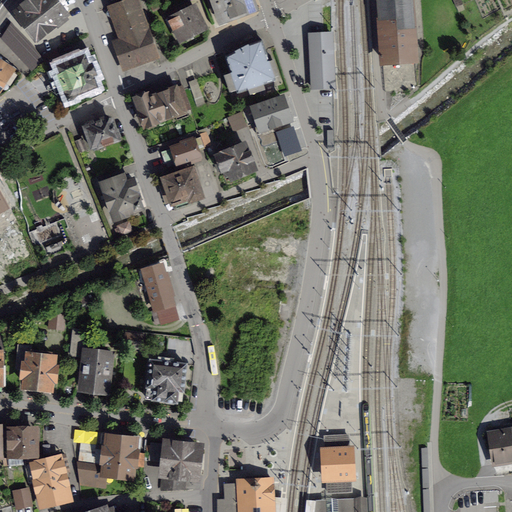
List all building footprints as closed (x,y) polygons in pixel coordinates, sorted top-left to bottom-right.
[(37,35),(63,15),(50,0),(32,0),(18,11),(37,35)] [(156,56),(136,0),(133,0),(114,7),(126,39),(116,43),(124,67),(156,56)] [(215,0),(223,20),(239,15),(238,13),(249,9),(251,5),(249,0),(215,0)] [(417,0),(378,0),(385,92),(412,90),(416,87),(414,62),(422,62),(417,0)] [(462,0),(453,0),(459,12),(466,9),(462,0)] [(210,28),(196,3),(167,18),(180,44),(210,28)] [(44,59),(10,22),(1,39),(32,72),(44,59)] [(336,88),(333,31),(307,32),(311,89),(336,88)] [(251,43),(225,56),(237,93),(275,80),(262,40),(251,43)] [(62,60),(56,49),(43,56),(44,59),(48,67),(62,60)] [(66,89),(70,98),(97,87),(93,76),(94,73),(91,66),(89,65),(85,55),(57,66),(60,75),(57,76),(63,90),(66,89)] [(1,67),(0,66),(0,86),(6,77),(16,84),(22,74),(12,65),(10,69),(3,64),(1,67)] [(206,103),(197,79),(188,82),(197,107),(206,103)] [(190,108),(182,86),(148,99),(145,96),(139,98),(137,102),(146,125),(190,108)] [(290,120),(282,97),(253,107),(261,130),(290,120)] [(233,131),(247,126),(241,113),(228,118),(233,131)] [(105,119),(90,124),(91,126),(86,128),(94,150),(99,148),(98,146),(117,139),(111,122),(105,119)] [(292,129),(279,134),(286,154),(299,149),(292,129)] [(205,146),(210,144),(206,133),(201,135),(205,146)] [(205,148),(201,137),(182,144),(183,145),(162,152),(166,163),(177,159),(179,164),(198,157),(196,151),(205,148)] [(82,138),(75,141),(80,152),(87,150),(82,138)] [(254,168),(245,145),(216,157),(222,170),(223,170),(224,173),(230,171),(232,177),(254,168)] [(192,170),(165,179),(175,209),(197,202),(194,195),(200,193),(192,170)] [(142,208),(132,181),(125,183),(123,177),(103,184),(115,218),(142,208)] [(128,223),(117,227),(120,234),(131,230),(128,223)] [(173,304),(162,266),(144,271),(155,309),(173,304)] [(162,324),(178,319),(173,304),(155,309),(152,310),(156,324),(162,323),(162,324)] [(64,330),(65,315),(50,313),(49,328),(64,330)] [(111,352),(93,350),(93,343),(88,342),(89,331),(74,330),(71,355),(85,357),(82,387),(107,390),(111,352)] [(128,335),(127,345),(141,347),(143,337),(128,335)] [(51,352),(33,350),(32,355),(30,355),(31,346),(20,344),(17,366),(27,368),(25,384),(50,388),(54,358),(51,357),(51,352)] [(159,356),(158,360),(151,359),(145,397),(176,402),(177,400),(181,400),(186,364),(173,362),(173,359),(159,356)] [(511,431),(500,433),(499,428),(491,429),(492,434),(491,434),(495,462),(511,459),(511,431)] [(34,430),(4,431),(4,448),(7,448),(7,454),(8,454),(8,458),(8,464),(22,464),(22,458),(25,458),(25,454),(34,454),(34,430)] [(348,436),(325,437),(326,451),(324,451),(326,479),(328,479),(329,493),(351,492),(350,478),(352,478),(351,449),(349,449),(348,436)] [(81,483),(105,486),(106,473),(130,475),(131,465),(135,465),(135,466),(144,467),(145,454),(137,453),(137,452),(134,452),(135,446),(137,446),(138,441),(105,438),(103,461),(96,460),(97,448),(80,447),(79,462),(81,483)] [(163,461),(165,445),(151,444),(149,459),(163,461)] [(185,475),(195,476),(198,452),(194,447),(168,445),(163,488),(183,488),(185,475)] [(430,511),(428,448),(421,448),(423,511),(430,511)] [(70,472),(65,454),(58,456),(58,455),(24,463),(28,483),(38,481),(43,503),(68,497),(62,473),(70,472)] [(242,469),(242,455),(229,455),(229,469),(242,469)] [(236,483),(224,484),(224,499),(217,499),(216,511),(238,511),(238,507),(275,505),(275,493),(274,477),(236,479),(236,483)] [(31,504),(28,490),(14,493),(17,507),(31,504)] [(354,511),(354,499),(316,501),(314,511),(354,511)] [(354,511),(366,511),(366,499),(354,499),(354,511)] [(314,511),(316,501),(306,500),(305,511),(314,511)]
